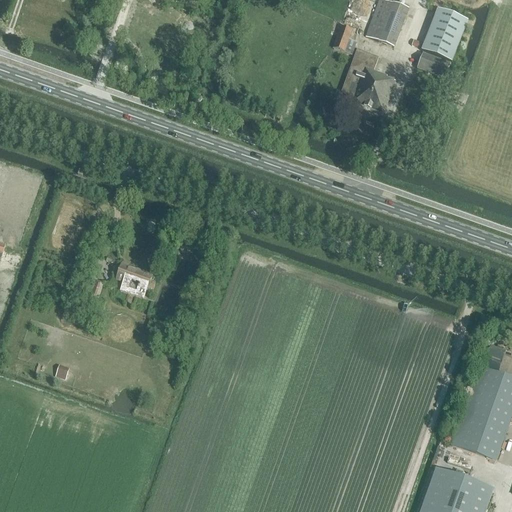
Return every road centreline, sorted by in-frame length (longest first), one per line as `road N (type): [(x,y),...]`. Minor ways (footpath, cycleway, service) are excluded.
road 1 (primary): [(511,248),(0,69)]
road 2 (unclassified): [(511,305),(0,129)]
